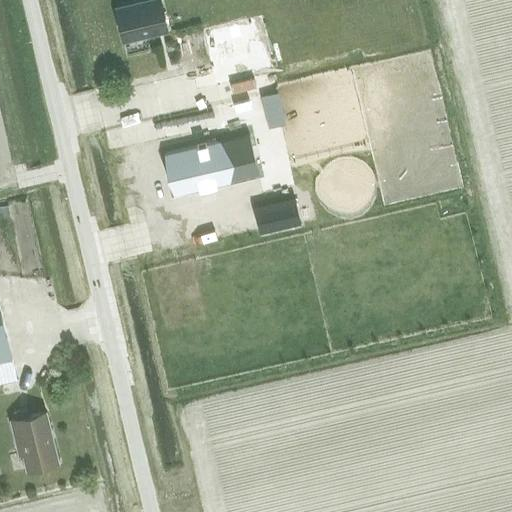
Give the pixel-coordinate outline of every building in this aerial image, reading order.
[(121,41),(167,31),(159,0),(146,0),(113,8),(121,41)] [(215,141),(166,152),(176,193),(225,181),(258,173),(249,133),(215,141)] [(295,196),(253,206),(253,207),(254,206),(260,232),(259,232),(259,233),(301,223),(301,222),(299,223),(293,197),(295,197),(295,196)] [(0,383),(15,379),(0,317),(0,383)] [(26,469),(56,462),(44,411),(9,419),(18,454),(22,453),(26,469)]
